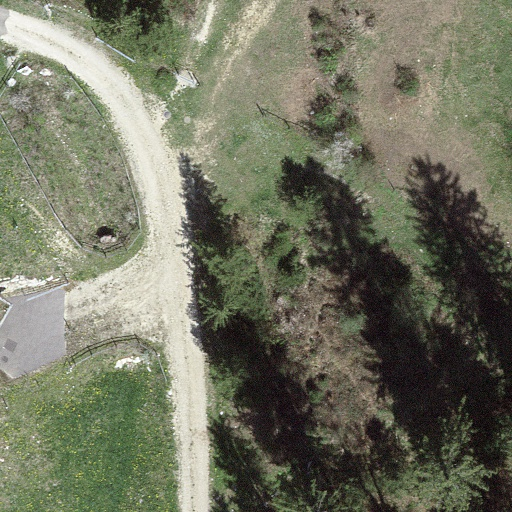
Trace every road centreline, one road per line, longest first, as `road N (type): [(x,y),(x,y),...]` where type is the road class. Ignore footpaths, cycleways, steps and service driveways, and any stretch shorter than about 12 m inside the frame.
road 1 (track): [(136,117),(180,346),(192,511)]
road 2 (track): [(0,21),(75,48),(136,117)]
